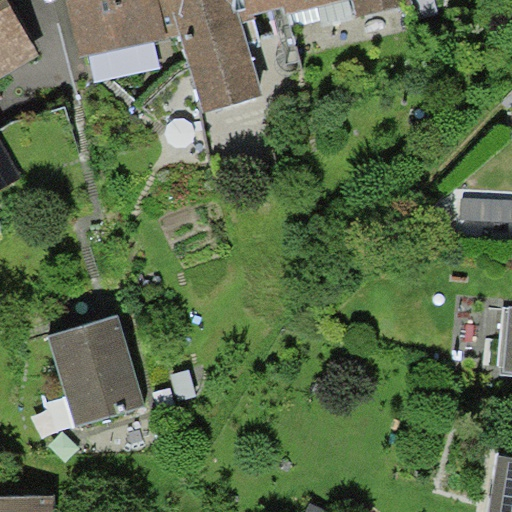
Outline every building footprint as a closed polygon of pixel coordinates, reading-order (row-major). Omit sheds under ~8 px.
[(0,0),(0,186),(25,173),(0,129),(0,66),(39,44),(13,0),(0,0)] [(242,0),(72,0),(86,63),(187,41),(206,126),(267,113),(246,13),(242,0)] [(242,0),(246,13),(287,0),(289,10),(336,0),(359,0),(362,11),(412,1),(411,0),(242,0)] [(123,302),(51,322),(78,421),(151,401),(123,302)] [(511,511),(511,447),(498,446),(489,511),(511,511)] [(0,511),(55,511),(56,488),(0,487),(0,511)]
